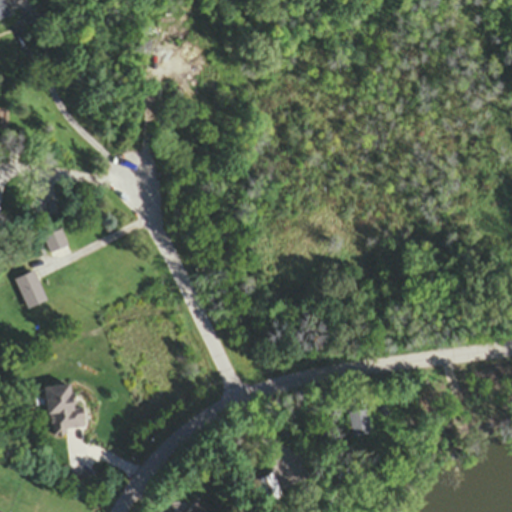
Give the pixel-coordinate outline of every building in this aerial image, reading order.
[(0,0),(0,23),(12,18),(3,0),(0,0)] [(207,31),(199,26),(188,44),(196,49),(207,31)] [(43,240),(50,256),(68,249),(61,232),(43,240)] [(14,282),(27,312),(47,303),(34,273),(14,282)] [(44,390),(50,439),(66,437),(65,432),(84,429),(82,410),(72,411),(69,387),(44,390)] [(256,483),(262,504),(281,498),(274,477),(256,483)]
